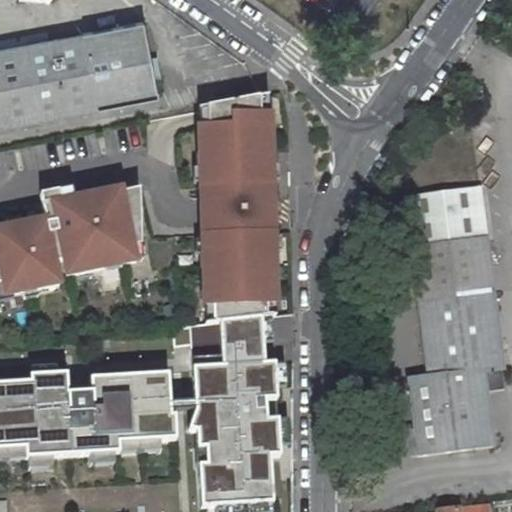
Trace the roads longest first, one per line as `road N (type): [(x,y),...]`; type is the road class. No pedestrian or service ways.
road 1 (unclassified): [(315,511),(319,235),(376,127)]
road 2 (unknown): [(323,226),(193,209),(162,164),(137,150),(0,177)]
road 3 (residential): [(205,0),(376,127)]
road 4 (unknown): [(315,489),(511,460)]
road 5 (unknown): [(511,174),(481,72),(451,20)]
road 6 (unclassified): [(376,127),(465,0)]
